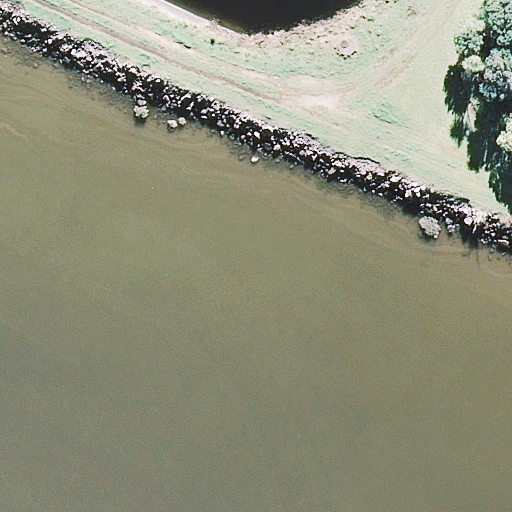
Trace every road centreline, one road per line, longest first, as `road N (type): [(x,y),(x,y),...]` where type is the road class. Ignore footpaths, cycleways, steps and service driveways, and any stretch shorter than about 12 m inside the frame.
road 1 (track): [(511,183),(78,0)]
road 2 (track): [(433,0),(400,40),(357,120)]
